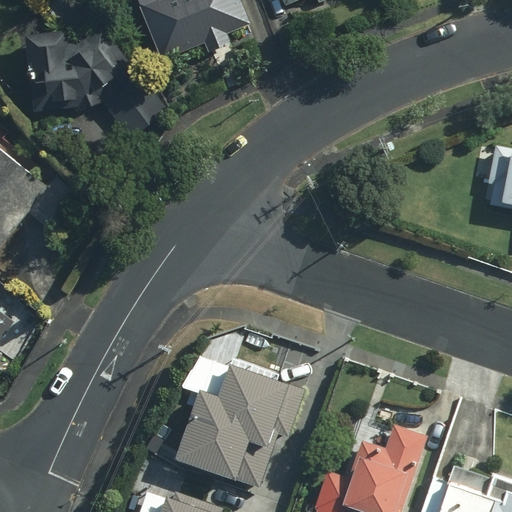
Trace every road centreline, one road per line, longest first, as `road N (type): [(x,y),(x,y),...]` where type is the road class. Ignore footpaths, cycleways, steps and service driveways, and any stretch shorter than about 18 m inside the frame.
road 1 (residential): [(188,227),(331,109),(432,66),(511,44)]
road 2 (residential): [(511,342),(188,227)]
road 3 (residential): [(32,511),(122,322),(188,227)]
